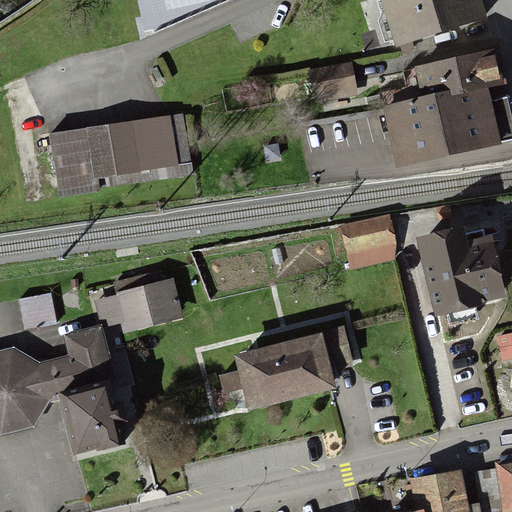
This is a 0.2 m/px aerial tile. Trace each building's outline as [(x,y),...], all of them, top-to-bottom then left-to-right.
[(480,0),(386,0),(401,49),(487,24),(480,0)] [(431,98),(392,106),(401,154),(402,160),(502,142),(500,127),(511,125),(511,117),(496,49),(425,64),(431,98)] [(349,73),(309,78),(312,109),(353,104),(349,73)] [(176,122),(50,147),(60,198),(186,173),(176,122)] [(386,221),(338,232),(345,263),(392,252),(386,221)] [(457,248),(421,258),(442,333),(478,323),(472,303),(505,294),(493,252),(460,261),(457,248)] [(174,289),(114,301),(120,332),(181,320),(174,289)] [(81,367),(63,370),(67,396),(75,442),(130,433),(113,338),(77,345),(81,367)] [(321,347),(237,366),(248,416),(332,397),(321,347)] [(38,436),(41,424),(50,399),(67,396),(63,370),(37,374),(16,352),(0,356),(0,438),(1,439),(38,436)] [(511,511),(511,461),(502,463),(510,511),(511,511)] [(465,511),(457,473),(423,480),(429,511),(465,511)]
